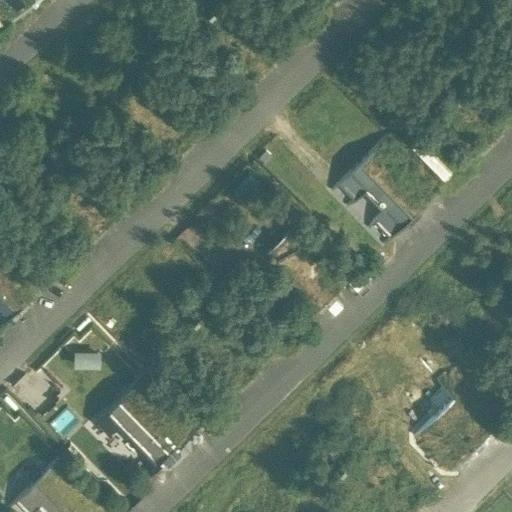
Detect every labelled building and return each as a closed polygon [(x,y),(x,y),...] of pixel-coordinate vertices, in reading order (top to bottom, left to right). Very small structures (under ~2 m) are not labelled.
[(278,54),(226,0),(204,22),(256,75),(278,54)] [(197,133),(145,79),(123,101),(175,154),(197,133)] [(470,88),(448,110),(483,145),(505,124),(470,88)] [(424,203),(372,150),(350,171),(402,224),(424,203)] [(116,212),(64,158),(42,180),(94,233),(116,212)] [(343,282),(291,229),(269,250),(321,303),(343,282)] [(35,291),(0,254),(0,297),(14,312),(35,291)] [(263,361),(210,308),(189,329),(241,382),(263,361)] [(72,348),(73,363),(98,361),(97,347),(72,348)] [(182,440),(130,387),(108,408),(160,461),(182,440)] [(490,431),(455,396),(433,417),(468,453),(490,431)] [(56,425),(67,432),(78,415),(67,408),(56,425)] [(407,511),(409,510),(357,457),(335,479),(367,511),(407,511)] [(94,511),(49,466),(27,487),(51,511),(94,511)]
